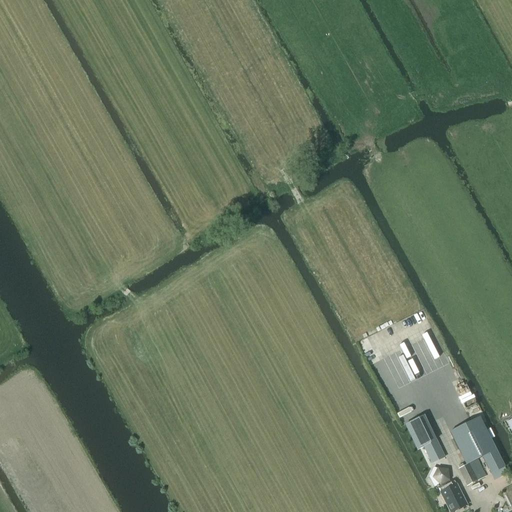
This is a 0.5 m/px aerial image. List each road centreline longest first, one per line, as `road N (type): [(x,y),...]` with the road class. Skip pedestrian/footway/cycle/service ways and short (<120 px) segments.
road 1 (track): [(289,183),(368,139),(421,94),(511,95)]
road 2 (track): [(151,331),(120,289),(251,204)]
